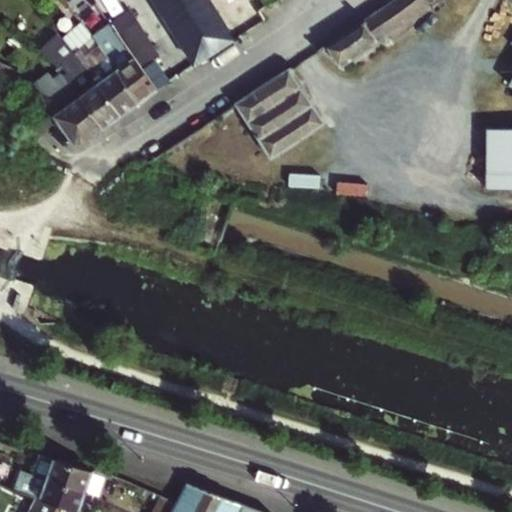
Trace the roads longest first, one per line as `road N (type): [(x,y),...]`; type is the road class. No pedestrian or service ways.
road 1 (primary): [(397,511),(0,387)]
road 2 (residential): [(346,0),(97,164)]
road 3 (unknown): [(302,29),(359,126),(391,163),(434,196),(511,210)]
